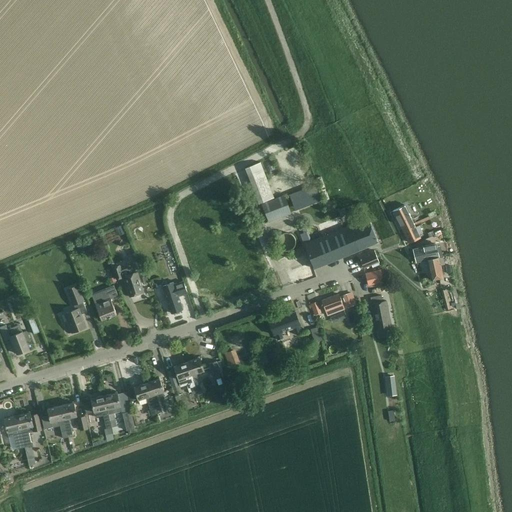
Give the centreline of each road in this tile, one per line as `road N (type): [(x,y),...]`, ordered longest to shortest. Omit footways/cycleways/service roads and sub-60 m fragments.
road 1 (residential): [(0,389),(347,274),(341,260),(355,254)]
road 2 (track): [(403,245),(441,325),(463,511)]
